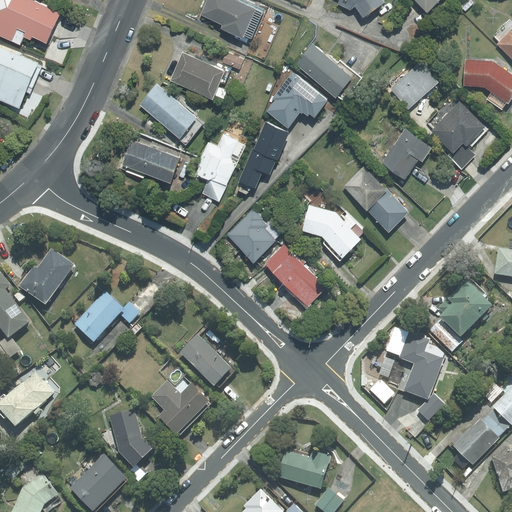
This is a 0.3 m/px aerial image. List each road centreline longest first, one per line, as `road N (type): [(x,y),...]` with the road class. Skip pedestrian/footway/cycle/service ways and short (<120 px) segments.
road 1 (residential): [(311,372),(199,269),(67,203),(34,174)]
road 2 (residential): [(311,372),(511,171)]
road 3 (tertiary): [(34,174),(88,96),(128,0)]
road 4 (residential): [(169,511),(311,372)]
road 5 (residential): [(452,511),(311,372)]
